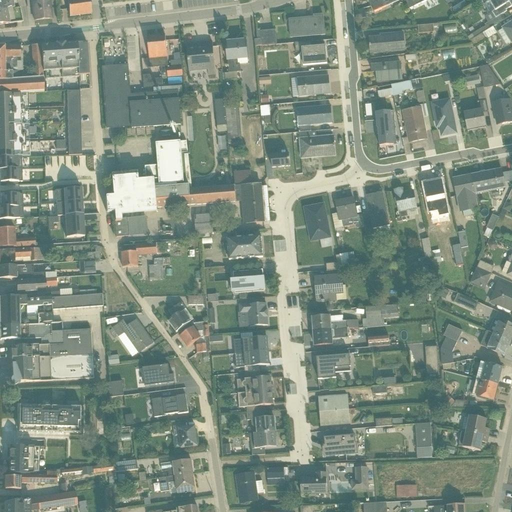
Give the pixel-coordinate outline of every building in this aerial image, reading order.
[(27,0),(30,24),(50,23),(48,0),(27,0)] [(66,20),(88,17),(85,0),(66,0),(63,0),(66,20)] [(366,0),(373,13),(397,2),(395,0),(366,0)] [(511,0),(490,0),(486,3),(496,19),(511,8),(511,0)] [(445,8),(449,14),(461,8),(457,1),(445,8)] [(467,7),(456,13),(463,27),(474,21),(467,7)] [(0,28),(9,26),(6,15),(0,15),(0,28)] [(290,40),(323,37),(322,17),(288,20),(290,40)] [(511,45),(511,44),(511,21),(500,28),(511,45)] [(449,25),(437,27),(439,33),(450,31),(449,25)] [(498,28),(492,30),(499,46),(505,43),(498,28)] [(255,46),(271,45),(270,30),(255,31),(255,46)] [(368,56),(404,54),(402,35),(366,38),(368,56)] [(148,66),(166,65),(164,36),(145,38),(148,66)] [(224,62),(247,60),(245,41),(222,43),(224,62)] [(74,78),(85,77),(82,44),(71,45),(74,78)] [(215,76),(212,44),(185,46),(187,73),(207,72),(208,76),(215,76)] [(74,78),(71,45),(39,47),(41,80),(74,78)] [(302,68),(325,65),(323,46),(300,49),(302,68)] [(176,77),(175,54),(166,54),(167,67),(162,67),(162,78),(176,77)] [(371,84),(400,81),(398,64),(369,67),(371,84)] [(476,66),(478,86),(488,85),(486,65),(476,66)] [(133,131),(182,127),(178,88),(162,88),(162,79),(143,80),(144,95),(131,96),(129,68),(101,70),(105,130),(132,128),(133,131)] [(297,99),(330,96),(328,78),(295,81),(297,99)] [(0,92),(42,92),(42,81),(2,82),(0,82),(0,92)] [(372,90),(374,98),(388,95),(386,87),(372,90)] [(474,106),(481,106),(479,88),(472,88),(474,106)] [(418,90),(411,91),(412,103),(420,101),(418,90)] [(77,93),(64,94),(68,154),(81,154),(77,93)] [(0,96),(0,127),(27,127),(27,95),(0,96)] [(221,144),(236,143),(233,99),(210,101),(212,137),(221,136),(221,144)] [(446,127),(454,126),(450,99),(429,103),(435,137),(448,135),(446,127)] [(494,127),(511,124),(511,111),(510,99),(490,102),(494,127)] [(264,116),(264,106),(254,106),(254,116),(264,116)] [(296,128),(332,126),(330,107),(295,110),(296,128)] [(407,146),(427,141),(420,109),(399,113),(407,146)] [(465,133),(484,129),(481,111),(461,114),(465,133)] [(376,148),(397,146),(393,112),(373,114),(376,148)] [(0,159),(20,159),(29,159),(27,127),(0,127),(0,159)] [(300,161),(336,158),(334,137),(298,140),(300,161)] [(57,155),(58,143),(48,142),(48,154),(57,155)] [(138,174),(110,176),(112,198),(104,199),(105,215),(113,214),(115,239),(150,237),(148,218),(120,220),(119,213),(242,204),(244,226),(264,225),(261,187),(191,192),(187,143),(157,145),(159,168),(146,169),(147,182),(139,183),(138,174)] [(0,159),(0,172),(21,171),(20,159),(0,159)] [(474,196),(504,189),(500,169),(469,177),(474,196)] [(21,184),(21,171),(0,172),(0,184),(5,184),(5,188),(17,187),(17,184),(21,184)] [(477,210),(474,196),(469,177),(451,181),(459,214),(477,210)] [(429,222),(448,218),(440,182),(422,185),(429,222)] [(54,192),(55,205),(81,204),(80,191),(77,191),(77,187),(65,188),(65,192),(54,192)] [(396,214),(416,210),(412,191),(403,193),(402,189),(391,192),(396,214)] [(0,209),(22,208),(21,196),(17,196),(17,193),(5,193),(5,197),(0,196),(0,209)] [(370,231),(388,228),(382,194),(364,197),(370,231)] [(339,230),(358,226),(353,199),(334,203),(339,230)] [(55,205),(55,218),(64,218),(82,217),(81,204),(55,205)] [(308,245),(331,241),(324,205),(301,209),(308,245)] [(0,222),(22,221),(22,208),(0,209),(0,222)] [(207,215),(190,215),(190,235),(196,235),(196,244),(208,244),(207,215)] [(489,229),(492,216),(485,215),(482,228),(489,229)] [(65,239),(83,239),(82,217),(64,218),(65,239)] [(49,218),(40,219),(41,231),(50,231),(49,218)] [(0,249),(32,249),(32,241),(13,242),(12,231),(0,231),(0,249)] [(459,231),(451,233),(455,249),(463,247),(459,231)] [(225,264),(260,261),(258,239),(224,241),(225,264)] [(137,254),(122,255),(123,269),(139,268),(138,258),(162,256),(161,244),(137,246),(137,254)] [(0,264),(32,264),(31,252),(0,253),(0,264)] [(334,253),(336,264),(345,262),(343,252),(334,253)] [(76,263),(76,275),(91,274),(91,263),(76,263)] [(479,289),(486,273),(471,266),(464,281),(479,289)] [(0,282),(12,282),(43,281),(43,275),(31,276),(30,268),(11,269),(0,269),(0,282)] [(162,269),(147,270),(147,285),(163,284),(162,269)] [(232,295),(263,293),(261,273),(230,275),(232,295)] [(441,277),(442,287),(459,285),(458,275),(441,277)] [(341,303),(340,276),(312,278),(313,305),(341,303)] [(12,296),(44,295),(43,281),(12,282),(12,296)] [(488,303),(511,314),(511,290),(496,284),(488,303)] [(45,309),(97,307),(97,295),(64,296),(64,290),(44,291),(45,309)] [(453,293),(449,300),(469,310),(473,303),(453,293)] [(0,314),(26,313),(25,298),(0,298),(0,314)] [(174,319),(169,322),(177,334),(194,321),(182,305),(170,313),(174,319)] [(247,329),(267,328),(266,306),(239,307),(240,315),(246,315),(247,329)] [(394,308),(363,311),(365,327),(382,326),(381,315),(390,314),(391,324),(396,324),(394,308)] [(0,314),(0,329),(27,328),(26,313),(0,314)] [(309,321),(311,336),(330,335),(328,319),(309,321)] [(448,351),(458,326),(444,320),(438,336),(444,338),(440,348),(448,351)] [(153,345),(135,321),(127,328),(123,322),(112,330),(135,359),(153,345)] [(511,328),(497,321),(490,335),(509,344),(511,337),(511,328)] [(193,330),(181,339),(189,349),(196,343),(197,356),(202,355),(203,363),(212,362),(208,324),(192,326),(193,330)] [(0,341),(27,341),(27,328),(0,329),(0,341)] [(386,330),(365,332),(366,344),(388,341),(386,330)] [(312,350),(331,349),(330,335),(311,336),(312,350)] [(484,349),(503,358),(509,344),(490,335),(484,349)] [(235,356),(270,353),(268,339),(234,342),(235,356)] [(46,359),(46,346),(12,347),(13,361),(46,359)] [(419,348),(422,375),(433,373),(431,347),(419,348)] [(271,367),(270,353),(235,356),(236,370),(245,369),(245,375),(260,373),(260,368),(271,367)] [(93,380),(91,357),(46,359),(47,382),(93,380)] [(349,369),(348,357),(313,361),(315,382),(334,380),(333,371),(349,369)] [(113,358),(103,358),(103,366),(113,366),(113,358)] [(14,386),(47,385),(47,382),(46,359),(13,361),(14,386)] [(480,365),(475,383),(496,389),(500,370),(480,365)] [(166,368),(143,370),(144,387),(175,383),(174,376),(167,377),(166,368)] [(237,382),(237,396),(271,394),(270,380),(237,382)] [(470,398),(491,404),(496,389),(475,383),(470,398)] [(387,395),(386,388),(373,389),(373,396),(387,395)] [(238,410),(272,408),(271,394),(237,396),(238,410)] [(167,418),(166,417),(178,415),(179,416),(189,415),(186,397),(175,398),(175,399),(163,401),(163,400),(153,402),(156,420),(167,418)] [(348,400),(348,397),(319,400),(320,414),(349,411),(349,406),(352,405),(352,400),(348,400)] [(81,435),(82,409),(18,408),(17,434),(81,435)] [(349,411),(320,414),(322,428),(350,425),(349,411)] [(466,419),(463,434),(481,438),(484,423),(466,419)] [(253,421),(255,437),(274,436),(273,420),(253,421)] [(403,426),(402,420),(392,421),(392,420),(376,421),(376,429),(393,427),(403,426)] [(157,433),(154,423),(144,426),(147,436),(157,433)] [(430,426),(415,427),(417,460),(432,459),(430,426)] [(179,453),(196,450),(193,429),(175,431),(179,453)] [(460,450),(478,454),(481,438),(463,434),(460,450)] [(251,453),(275,451),(274,436),(255,437),(250,437),(251,453)] [(324,457),(358,455),(357,445),(355,445),(355,437),(324,440),(325,447),(324,447),(324,457)] [(37,477),(38,449),(8,448),(8,476),(37,477)] [(132,460),(108,461),(109,472),(132,472),(132,460)] [(190,460),(168,463),(171,479),(192,475),(190,460)] [(345,480),(345,491),(365,491),(365,467),(348,467),(349,480),(345,480)] [(238,504),(257,502),(253,472),(235,474),(238,504)] [(298,494),(326,495),(327,472),(315,472),(314,478),(299,478),(298,494)] [(192,475),(171,479),(173,494),(195,491),(192,475)] [(3,491),(20,492),(20,479),(4,479),(3,491)] [(263,496),(283,492),(281,483),(262,487),(263,496)] [(410,486),(389,486),(390,498),(410,497),(410,486)] [(3,511),(63,511),(63,510),(76,507),(74,494),(4,504),(3,511)] [(358,503),(357,511),(380,511),(380,503),(358,503)]
